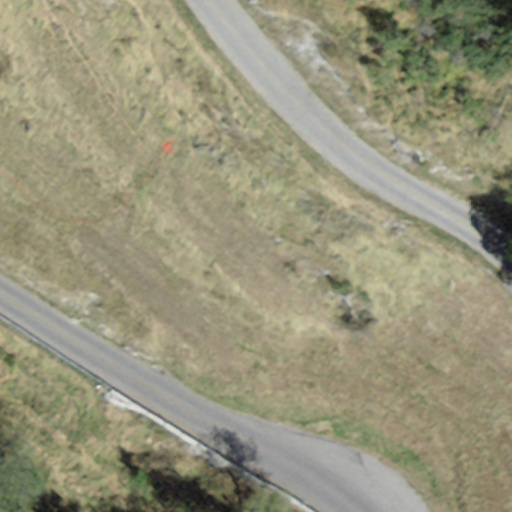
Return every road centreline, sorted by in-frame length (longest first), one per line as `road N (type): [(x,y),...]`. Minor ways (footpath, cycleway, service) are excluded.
road 1 (unclassified): [(0,294),(346,511)]
road 2 (unclassified): [(511,260),(344,153),(207,0)]
